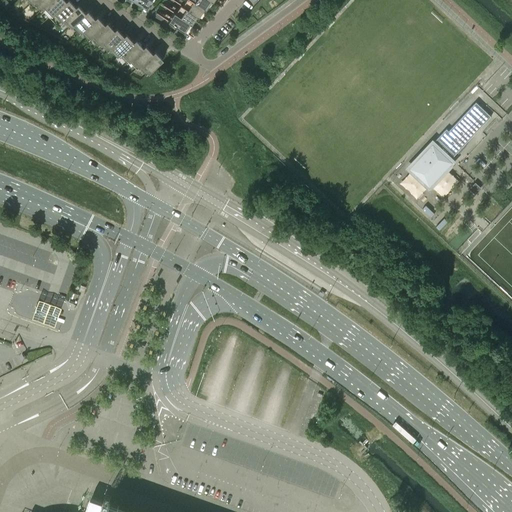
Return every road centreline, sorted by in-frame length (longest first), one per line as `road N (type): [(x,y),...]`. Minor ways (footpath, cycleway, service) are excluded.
road 1 (primary): [(233,297),(511,511)]
road 2 (primary): [(511,464),(356,334),(264,270)]
road 3 (unclassified): [(40,198),(101,255),(74,347)]
road 4 (unclassified): [(379,511),(344,470),(235,425)]
road 5 (primary): [(264,270),(126,191)]
road 6 (primary): [(126,191),(0,133)]
road 7 (residential): [(300,0),(215,64),(189,54)]
road 8 (unclassified): [(86,352),(128,238)]
